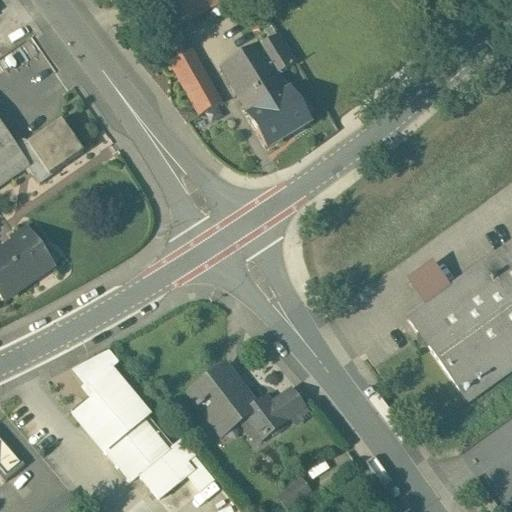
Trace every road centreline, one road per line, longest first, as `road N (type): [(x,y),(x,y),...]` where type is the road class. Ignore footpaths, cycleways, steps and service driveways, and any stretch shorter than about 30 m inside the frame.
road 1 (unclassified): [(226,236),(310,182),(511,8)]
road 2 (unclassified): [(430,511),(226,236)]
road 3 (unclassified): [(226,236),(52,0)]
road 4 (unclassified): [(0,364),(226,236)]
road 5 (unknown): [(4,361),(110,511)]
